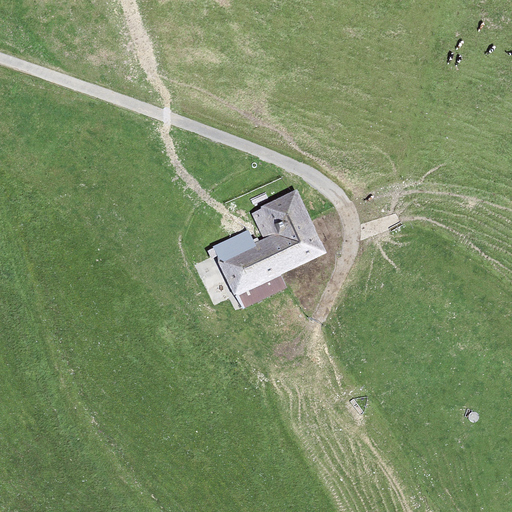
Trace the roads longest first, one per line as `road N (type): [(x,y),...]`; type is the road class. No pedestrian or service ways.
road 1 (track): [(0,58),(324,182),(348,211),(351,241),(319,319)]
road 2 (track): [(143,511),(78,425),(45,347),(0,196)]
